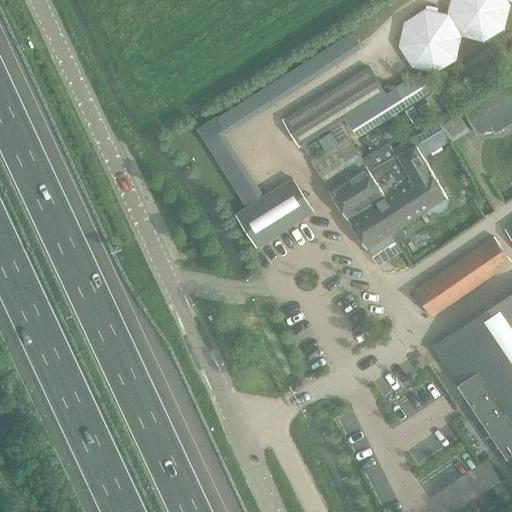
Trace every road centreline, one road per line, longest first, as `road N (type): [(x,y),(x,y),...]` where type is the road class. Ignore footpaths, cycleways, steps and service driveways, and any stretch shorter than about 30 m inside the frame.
road 1 (unclassified): [(234,425),(36,0)]
road 2 (motorway): [(189,511),(0,106)]
road 3 (motorway): [(0,248),(122,511)]
road 4 (track): [(411,341),(392,289),(511,209)]
road 5 (residential): [(315,511),(265,411),(234,425)]
